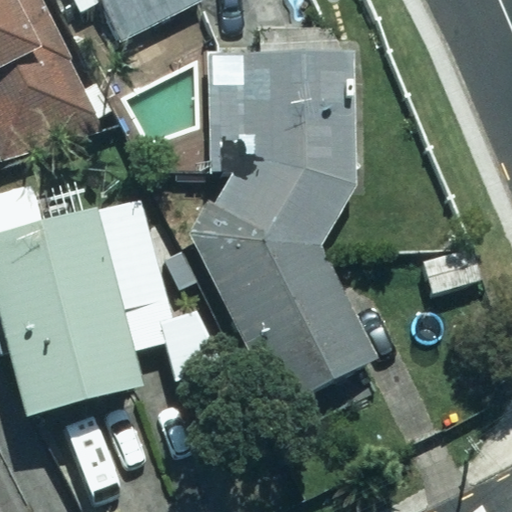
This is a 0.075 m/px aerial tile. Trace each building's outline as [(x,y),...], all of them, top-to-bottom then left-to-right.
[(34,0),(0,0),(0,152),(5,163),(97,129),(57,22),(49,25),(34,0)] [(164,54),(153,32),(199,8),(194,0),(95,0),(121,49),(132,70),(164,54)] [(192,125),(191,146),(210,147),(208,197),(211,197),(181,256),(269,417),(371,362),(316,260),(345,201),(350,70),(194,65),(194,67),(192,125)] [(77,186),(0,207),(0,371),(18,437),(137,403),(127,366),(178,352),(138,211),(88,225),(77,186)] [(456,326),(406,350),(439,420),(489,397),(456,326)]
